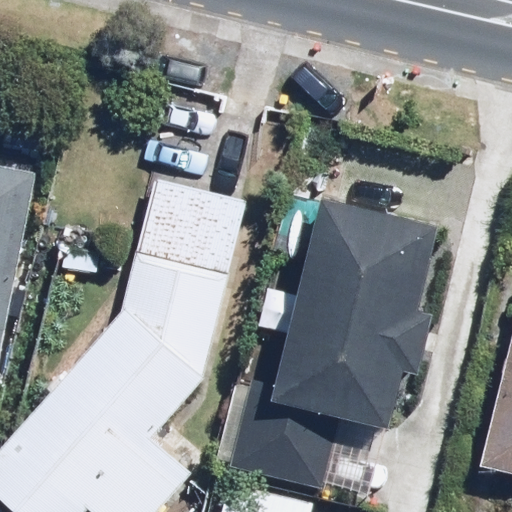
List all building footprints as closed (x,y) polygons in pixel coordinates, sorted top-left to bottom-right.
[(38,166),(0,160),(0,381),(7,382),(38,166)] [(104,511),(157,511),(199,461),(160,429),(211,366),(243,197),(158,182),(136,301),(0,468),(0,487),(30,511),(92,511),(97,506),(104,511)] [(433,371),(448,306),(429,302),(448,216),(333,190),(290,382),(263,376),(241,465),(331,487),(351,404),(403,416),(414,367),(433,371)] [(511,346),(485,464),(511,470),(511,346)] [(310,511),(314,495),(231,478),(224,511),(310,511)]
